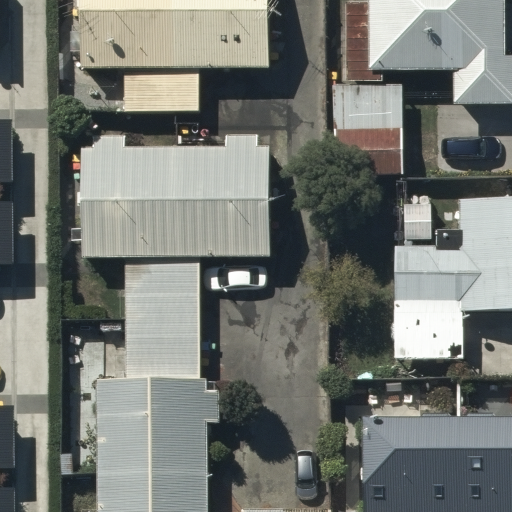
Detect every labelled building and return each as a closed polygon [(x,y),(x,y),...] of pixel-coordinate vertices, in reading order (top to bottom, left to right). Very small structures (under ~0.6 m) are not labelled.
[(0,0),(0,511),(19,511),(19,398),(0,397),(0,270),(20,270),(19,111),(0,111),(0,54),(2,55),(1,0),(0,0)] [(80,0),(81,78),(126,78),(126,120),(200,120),(200,79),(271,79),(271,0),(80,0)] [(504,0),(369,0),(370,13),(346,14),(347,92),(336,93),(337,185),(403,184),(402,94),(383,94),(383,85),(456,84),(457,116),(511,115),(511,67),(506,67),(504,0)] [(124,146),(97,146),(97,158),(85,158),(84,268),(125,268),(125,394),(98,394),(97,511),(207,511),(207,431),(221,431),(221,399),(207,399),(207,389),(202,389),(202,344),(208,344),(209,307),(203,307),(203,267),(272,267),(272,154),(257,154),(257,142),(226,142),(226,160),(124,160),(124,146)] [(437,257),(398,259),(398,368),(465,368),(465,323),(511,322),(511,208),(459,209),(459,240),(437,240),(437,257)] [(511,511),(511,439),(367,439),(366,511),(511,511)]
